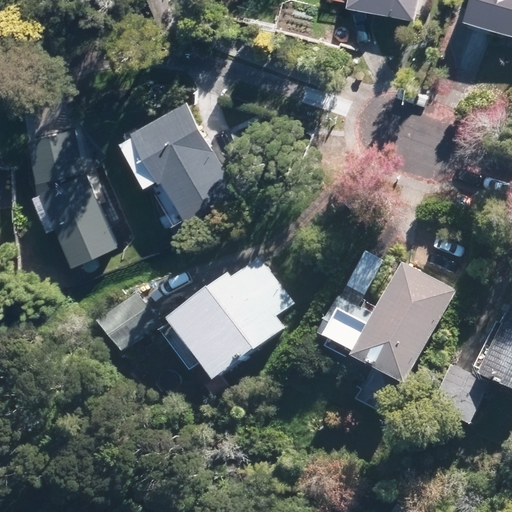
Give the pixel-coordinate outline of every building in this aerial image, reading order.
[(23,0),(10,0),(0,2),(0,52),(33,46),(23,0)] [(415,16),(418,0),(355,0),(355,3),(415,16)] [(511,0),(473,0),(469,14),(511,28),(511,0)] [(190,105),(145,130),(193,215),(255,181),(242,157),(224,166),(190,105)] [(74,132),(39,140),(47,175),(82,167),(74,132)] [(117,242),(89,176),(51,193),(79,258),(117,242)] [(389,260),(369,249),(349,287),(369,298),(389,260)] [(259,267),(181,327),(221,378),(299,318),(259,267)] [(453,293),(407,268),(360,356),(407,380),(453,293)] [(161,322),(142,298),(106,326),(125,350),(161,322)] [(511,323),(489,375),(511,384),(511,323)] [(488,385),(455,370),(443,399),(475,413),(488,385)]
